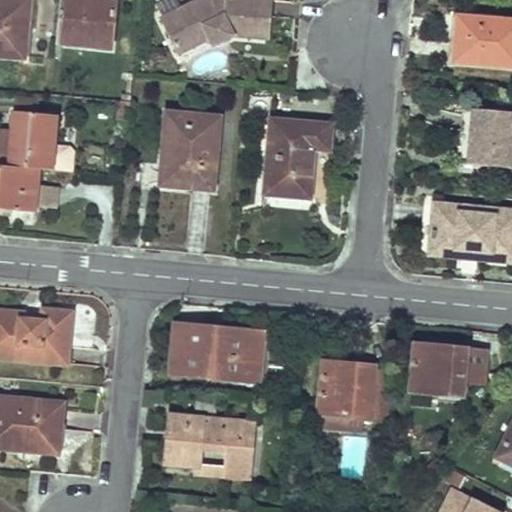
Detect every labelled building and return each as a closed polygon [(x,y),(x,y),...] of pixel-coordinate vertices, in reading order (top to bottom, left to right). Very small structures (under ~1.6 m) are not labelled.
[(0,0),(0,56),(24,59),(29,0),(0,0)] [(112,48),(116,1),(102,0),(60,0),(56,43),(112,48)] [(234,39),(270,42),(273,0),(198,0),(160,19),(178,58),(210,43),(212,49),(234,39)] [(454,61),(511,66),(511,22),(458,18),(454,61)] [(129,121),(131,102),(118,101),(116,120),(129,121)] [(468,165),(511,168),(511,153),(511,113),(473,110),(468,165)] [(53,147),(56,117),(14,113),(9,167),(38,170),(71,173),(73,153),(68,148),(53,147)] [(161,185),(214,189),(219,119),(167,113),(161,185)] [(264,194),(308,198),(313,151),(328,151),(330,126),(270,121),(264,194)] [(0,210),(35,213),(38,170),(9,167),(0,166),(0,210)] [(58,207),(60,185),(47,184),(45,206),(58,207)] [(477,259),(511,261),(511,212),(436,206),(432,247),(477,251),(477,259)] [(477,259),(477,251),(432,247),(431,255),(477,259)] [(22,314),(0,312),(0,357),(67,363),(71,314),(43,312),(42,321),(22,319),(22,314)] [(172,372),(262,380),(266,333),(255,332),(254,339),(210,335),(210,329),(176,326),(172,372)] [(254,339),(255,332),(210,329),(210,335),(254,339)] [(416,345),(412,390),(461,395),(463,379),(483,381),(485,350),(416,345)] [(319,414),(389,420),(393,373),(376,372),(376,367),(324,363),(319,414)] [(63,404),(0,398),(0,448),(23,450),(24,445),(36,446),(36,451),(59,453),(63,404)] [(223,467),(222,477),(248,480),(253,425),(172,417),(167,465),(196,468),(199,468),(199,465),(201,450),(224,452),(223,467)] [(511,425),(497,456),(511,463),(511,425)] [(223,467),(199,465),(199,468),(196,468),(196,475),(222,477),(223,467)] [(511,511),(511,509),(448,485),(438,511),(511,511)]
